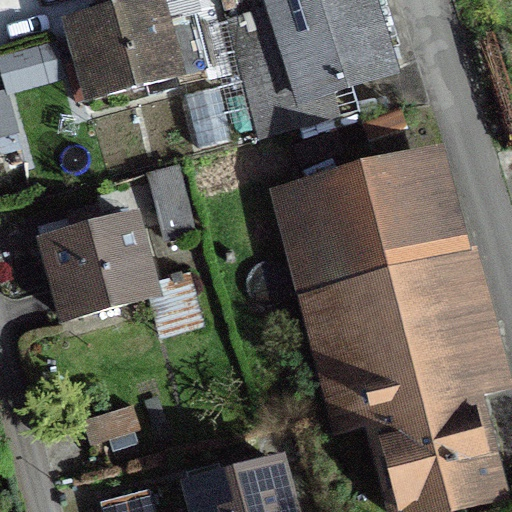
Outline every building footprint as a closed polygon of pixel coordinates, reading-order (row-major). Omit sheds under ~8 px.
[(162,0),(156,0),(66,24),(88,111),(185,85),(162,0)] [(354,0),(272,0),(307,114),(383,91),(354,0)] [(0,139),(8,138),(0,100),(0,139)] [(365,420),(391,511),(472,511),(503,503),(470,384),(487,379),(427,166),(284,206),(345,426),(365,420)] [(188,232),(172,172),(149,178),(165,238),(188,232)] [(132,213),(36,238),(59,325),(155,300),(132,213)] [(138,446),(128,411),(83,424),(93,459),(138,446)] [(294,511),(284,471),(187,497),(191,511),(294,511)]
